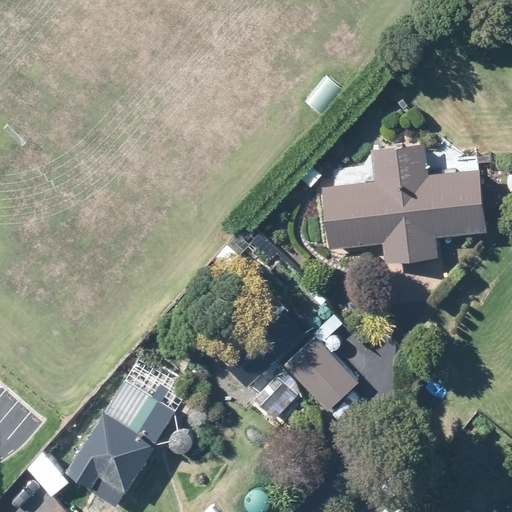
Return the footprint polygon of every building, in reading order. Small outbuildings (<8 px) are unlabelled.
[(376,151),(378,178),(330,182),(335,247),(383,243),(384,261),(440,257),(439,239),(493,235),(489,170),(434,174),(432,147),(376,151)] [(318,333),(289,364),(336,409),(365,379),(318,333)] [(119,505),(180,401),(131,372),(69,475),(119,505)] [(281,380),(256,401),(278,429),(304,408),(281,380)] [(204,511),(245,511),(224,492),(204,511)]
